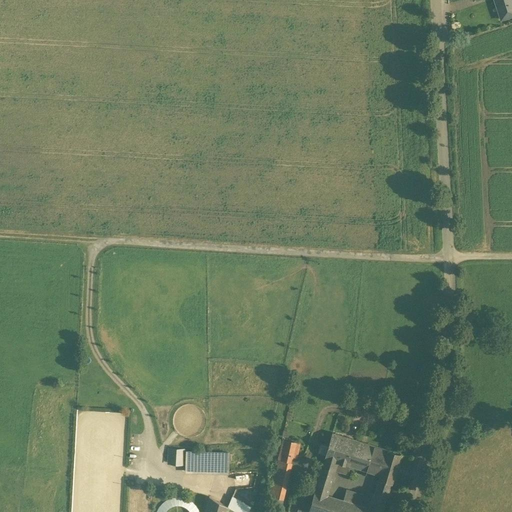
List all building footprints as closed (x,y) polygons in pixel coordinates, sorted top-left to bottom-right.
[(511,0),(495,0),(501,20),(511,16),(511,0)] [(362,469),(369,443),(333,432),(310,505),(308,511),(383,511),(388,495),(376,492),(371,508),(343,500),(328,495),(336,470),(339,462),(350,466),(362,469)] [(280,453),(293,456),(297,457),(300,443),(283,440),(280,453)] [(401,452),(389,449),(381,475),(380,479),(392,482),(401,452)] [(184,450),(170,450),(170,463),(184,463),(184,450)] [(217,452),(188,452),(186,471),(216,472),(217,452)] [(229,453),(217,452),(216,472),(228,472),(229,453)] [(283,498),(293,456),(280,453),(270,496),(273,496),(283,498)] [(348,472),(350,466),(339,462),(336,470),(346,473),(348,472)] [(257,472),(234,473),(236,489),(254,488),(257,472)] [(378,485),(390,489),(392,482),(380,479),(378,485)] [(376,492),(388,495),(390,489),(378,485),(376,492)] [(371,508),(376,492),(367,489),(366,495),(346,489),(343,500),(371,508)] [(281,507),(283,498),(273,496),(271,504),(281,507)] [(199,511),(197,507),(193,503),(190,500),(185,498),(181,497),(176,497),(171,498),(167,500),(163,503),(160,507),(157,511),(156,511),(199,511)] [(228,511),(229,508),(228,507),(209,497),(205,511),(228,511)] [(229,508),(236,511),(247,511),(250,507),(232,497),(228,507),(229,508)] [(301,509),(304,511),(308,511),(310,505),(303,502),(301,509)]
